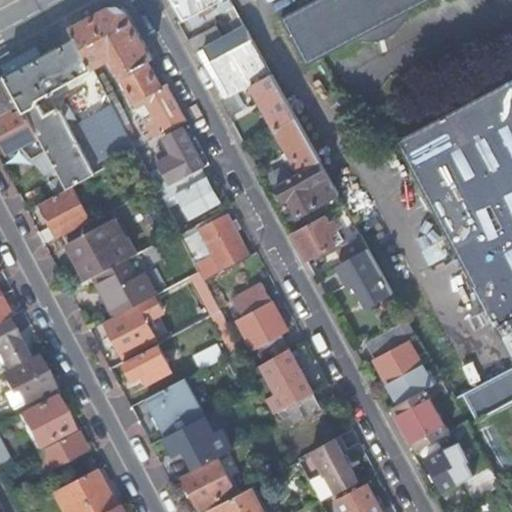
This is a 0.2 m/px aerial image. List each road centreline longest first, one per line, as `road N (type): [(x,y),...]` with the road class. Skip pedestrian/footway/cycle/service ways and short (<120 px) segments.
road 1 (residential): [(139,0),(417,511)]
road 2 (residential): [(151,511),(0,228)]
